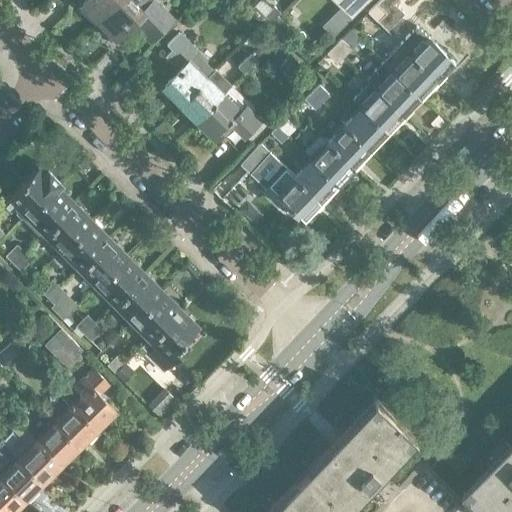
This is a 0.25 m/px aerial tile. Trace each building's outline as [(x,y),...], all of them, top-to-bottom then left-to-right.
[(99,19),(118,0),(82,0),(81,1),(99,19)] [(144,0),(141,3),(137,0),(118,0),(99,19),(115,36),(126,25),(128,28),(135,24),(150,40),(169,21),(172,24),(183,14),(174,5),(164,15),(149,0),(144,0)] [(272,7),(265,0),(257,0),(248,10),(265,27),(269,23),(278,15),(281,12),(274,5),(272,7)] [(332,0),(351,18),(368,1),(369,0),(332,0)] [(378,0),(375,3),(385,12),(396,1),(396,0),(378,0)] [(377,20),(385,12),(375,3),(367,11),(377,20)] [(278,15),(269,23),(284,38),(293,29),(278,15)] [(214,70),(206,62),(207,57),(180,30),(167,44),(172,49),(165,55),(174,64),(176,62),(182,67),(164,85),(182,103),(210,76),(208,75),(214,70)] [(411,54),(436,79),(453,61),(448,55),(428,36),(411,54)] [(333,44),(344,55),(351,48),(341,37),(333,44)] [(337,62),(344,55),(333,44),(326,52),(337,62)] [(394,71),(420,96),(436,79),(411,54),(394,71)] [(404,113),(420,96),(394,71),(378,88),(404,113)] [(224,91),(210,76),(182,103),(198,119),(225,92),(224,91)] [(311,91),(322,101),(329,93),(319,83),(311,91)] [(225,92),(198,119),(214,135),(232,117),(237,123),(235,125),(244,134),(259,118),(251,110),(254,107),(231,84),(224,91),(225,92)] [(387,130),(404,113),(378,88),(361,105),(387,130)] [(314,108),(322,101),(311,91),(304,98),(314,108)] [(370,147),(387,130),(361,105),(344,123),(370,147)] [(288,135),(293,130),(295,128),(285,117),(277,125),(288,135)] [(354,165),(370,147),(344,123),(328,140),(354,165)] [(281,142),(288,135),(277,125),(271,131),(281,142)] [(337,182),(354,165),(328,140),(311,157),(337,182)] [(269,151),(260,142),(240,162),(250,172),(269,151)] [(321,199),(337,182),(311,157),(302,167),(295,174),(294,174),(321,199)] [(25,216),(60,181),(46,167),(43,170),(38,164),(2,200),(11,209),(14,205),(25,216)] [(321,199),(294,174),(291,171),(286,166),(264,189),(274,199),(279,194),(298,212),(304,217),(321,199)] [(62,183),(60,181),(25,216),(42,233),(75,201),(60,186),(62,183)] [(92,218),(75,201),(42,233),(60,251),(92,218)] [(92,218),(60,251),(78,268),(110,236),(92,218)] [(110,236),(78,268),(95,286),(127,254),(110,236)] [(13,263),(25,251),(17,243),(5,255),(13,263)] [(25,251),(13,263),(20,270),(32,258),(25,251)] [(127,254),(95,286),(114,305),(146,272),(127,254)] [(146,272),(114,305),(131,322),(163,290),(146,272)] [(48,298),(60,286),(52,278),(40,290),(48,298)] [(60,286),(48,298),(55,306),(60,301),(67,294),(60,286)] [(163,290),(131,322),(148,339),(180,307),(163,290)] [(70,311),(60,301),(55,306),(65,316),(70,311)] [(180,307),(148,339),(154,345),(145,354),(162,371),(189,345),(183,339),(198,325),(180,307)] [(83,333),(95,321),(87,313),(75,325),(83,333)] [(95,321),(83,333),(90,341),(102,329),(95,321)] [(61,327),(44,343),(69,368),(86,351),(61,327)] [(0,364),(0,365),(9,357),(19,349),(11,340),(0,349),(0,364)] [(115,373),(115,372),(125,363),(127,361),(118,352),(106,364),(115,373)] [(125,363),(115,372),(124,381),(134,372),(125,363)] [(83,376),(82,374),(72,384),(80,393),(71,402),(98,430),(117,412),(116,411),(99,394),(109,384),(93,367),(83,376)] [(341,511),(415,435),(374,396),(263,511),(341,511)] [(98,430),(71,402),(53,420),(80,448),(98,430)] [(35,437),(62,465),(80,448),(53,420),(35,437)] [(35,437),(19,421),(12,428),(21,437),(12,445),(13,445),(10,448),(17,455),(18,456),(44,483),(62,465),(35,437)] [(17,455),(10,448),(1,439),(0,439),(0,452),(9,462),(0,471),(0,473),(26,500),(44,483),(18,456),(17,455)] [(511,511),(511,443),(465,491),(486,511),(511,511)] [(0,510),(1,511),(14,511),(26,500),(0,473),(0,510)]
